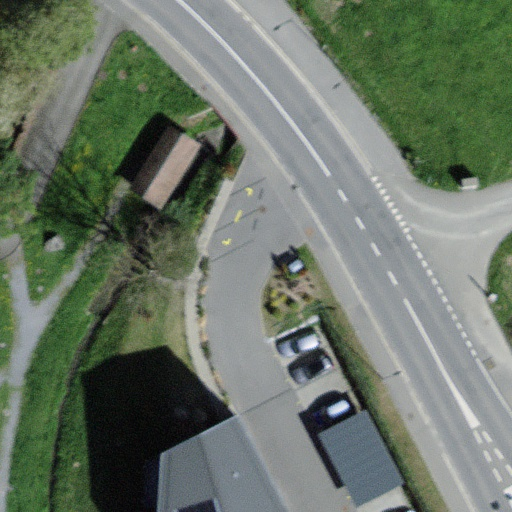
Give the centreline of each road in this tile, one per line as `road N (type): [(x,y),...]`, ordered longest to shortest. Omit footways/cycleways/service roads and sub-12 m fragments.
road 1 (secondary): [(179,0),(266,90),(385,264)]
road 2 (secondary): [(442,369),(495,511)]
road 3 (residential): [(511,206),(385,264)]
